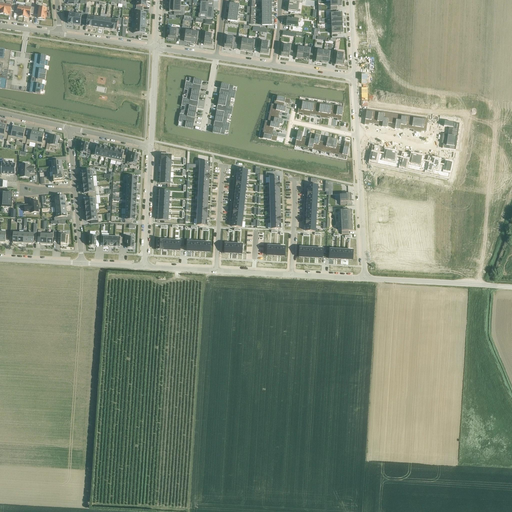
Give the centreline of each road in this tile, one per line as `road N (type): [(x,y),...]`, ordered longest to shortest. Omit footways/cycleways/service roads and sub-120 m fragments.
road 1 (unclassified): [(363,278),(511,286)]
road 2 (residential): [(356,136),(363,278)]
road 3 (residential): [(151,146),(146,266)]
